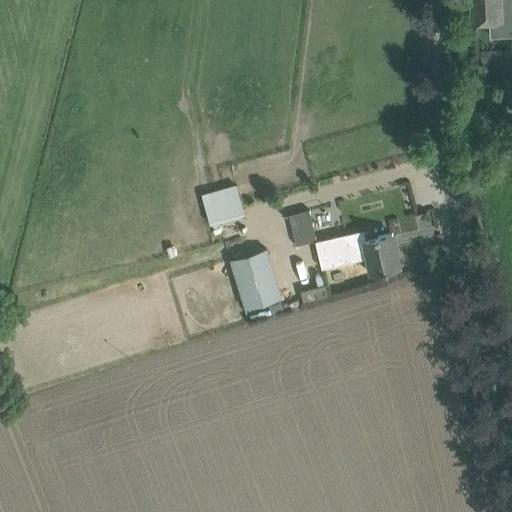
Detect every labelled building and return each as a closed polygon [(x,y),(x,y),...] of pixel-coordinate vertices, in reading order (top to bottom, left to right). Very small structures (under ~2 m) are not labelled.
[(511,0),(470,0),(472,23),(490,22),(491,39),(511,37),(511,0)] [(511,50),(480,53),(482,77),(511,74),(511,50)] [(222,214),(245,207),(237,182),(214,189),(222,214)] [(310,210),(287,213),(290,232),(313,228),(310,210)] [(415,214),(419,232),(436,227),(431,210),(415,214)] [(315,241),(322,269),(367,259),(371,275),(376,273),(400,267),(392,234),(367,240),(365,229),(315,241)] [(280,296),(266,249),(231,259),(245,307),(280,296)]
